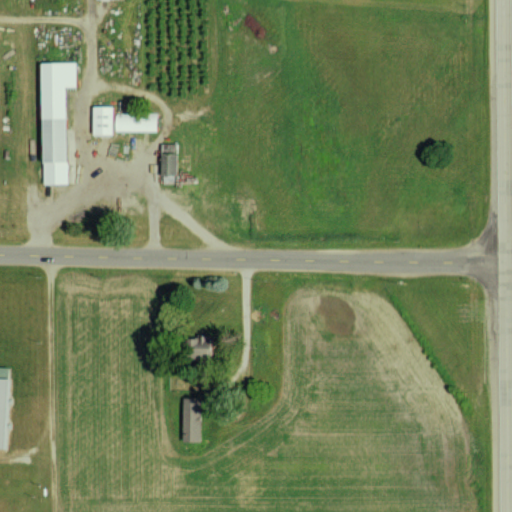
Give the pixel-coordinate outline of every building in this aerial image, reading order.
[(46,62),(49,184),(73,183),(71,87),(81,87),(81,61),(46,62)] [(118,134),(119,106),(99,105),(98,134),(118,134)] [(119,114),(120,131),(162,130),(162,113),(119,114)] [(167,184),(182,184),(182,152),(168,152),(167,184)] [(208,441),(206,397),(187,398),(189,441),(208,441)]
